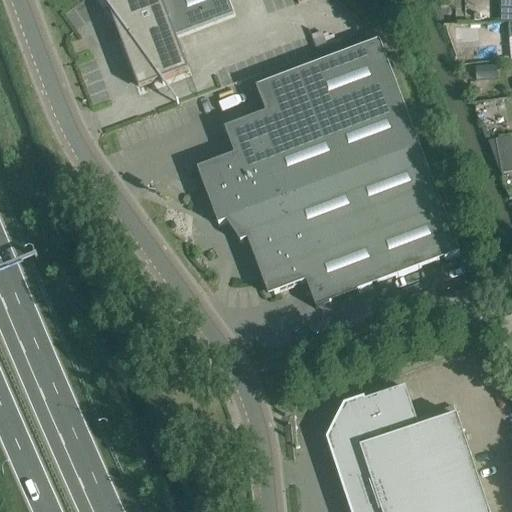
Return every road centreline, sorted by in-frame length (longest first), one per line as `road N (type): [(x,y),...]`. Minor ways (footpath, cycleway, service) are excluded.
road 1 (tertiary): [(270,511),(257,423),(240,377),(79,147),(20,0)]
road 2 (trunk): [(106,511),(0,266)]
road 3 (residential): [(511,322),(482,333),(467,294),(511,277)]
